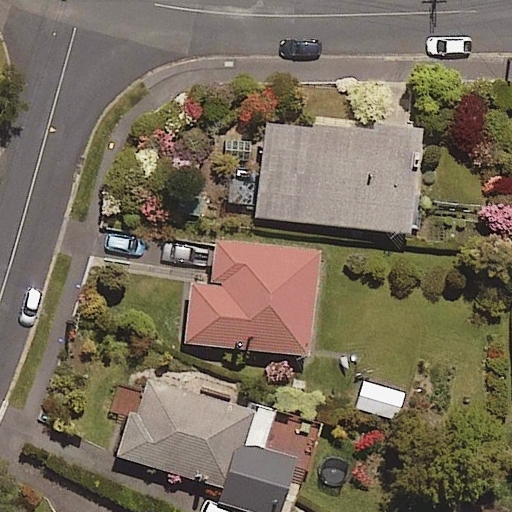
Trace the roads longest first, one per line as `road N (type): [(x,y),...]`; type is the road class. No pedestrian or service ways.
road 1 (residential): [(131,0),(286,18),(511,12)]
road 2 (residential): [(84,0),(0,301)]
